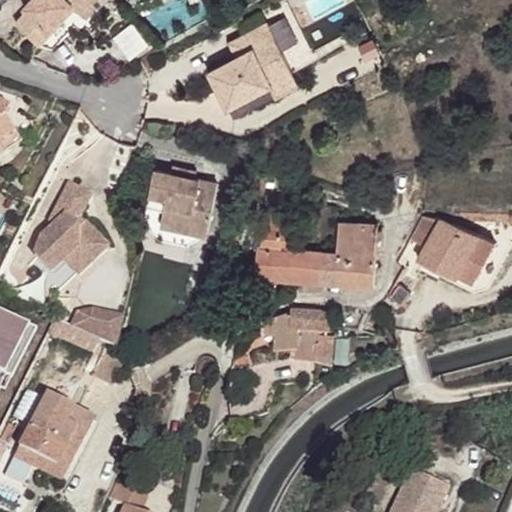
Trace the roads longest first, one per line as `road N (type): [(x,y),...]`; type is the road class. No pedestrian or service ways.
road 1 (unknown): [(54,82),(246,122)]
road 2 (unknown): [(116,105),(96,293)]
road 3 (track): [(407,336),(423,395),(511,388)]
